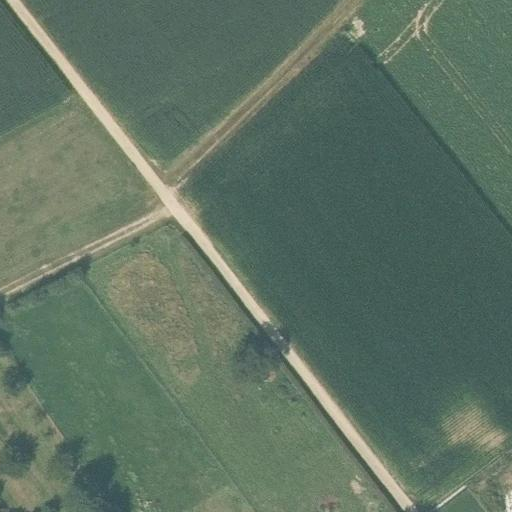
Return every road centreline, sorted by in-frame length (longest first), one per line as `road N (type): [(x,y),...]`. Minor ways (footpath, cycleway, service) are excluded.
road 1 (unclassified): [(12,0),(413,511)]
road 2 (track): [(359,0),(170,205),(0,297)]
